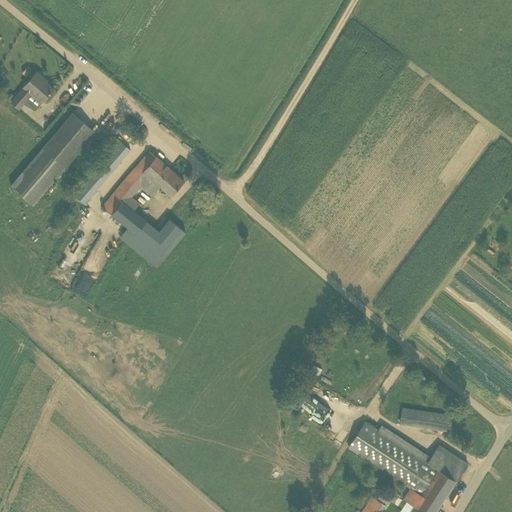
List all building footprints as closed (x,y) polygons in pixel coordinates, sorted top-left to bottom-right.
[(26,68),(22,73),(26,76),(30,72),(26,68)] [(18,109),(28,98),(32,94),(42,102),(54,88),(42,78),(43,77),(37,71),(24,87),(11,103),(18,109)] [(95,132),(73,113),(11,186),(33,205),(95,132)] [(114,167),(131,148),(119,139),(103,158),(114,167)] [(102,206),(136,234),(147,221),(134,210),(139,203),(131,197),(140,186),(152,196),(160,186),(171,196),(184,181),(150,150),(128,175),(102,206)] [(402,408),(401,424),(450,428),(451,411),(402,408)] [(348,447),(407,486),(410,488),(403,498),(415,506),(411,511),(435,511),(467,463),(439,444),(431,456),(428,461),(379,429),(365,420),(348,447)] [(380,511),(383,509),(370,500),(360,511),(380,511)]
